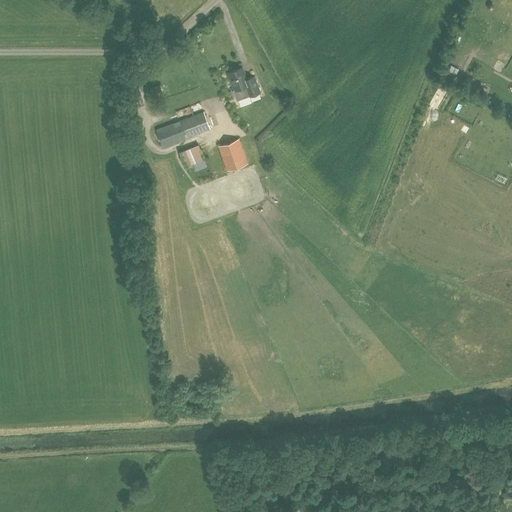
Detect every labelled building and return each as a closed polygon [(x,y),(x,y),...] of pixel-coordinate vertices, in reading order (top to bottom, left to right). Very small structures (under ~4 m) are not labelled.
[(228,73),(234,90),(233,90),(237,101),(249,96),(260,92),(254,76),(247,79),(242,67),(228,73)] [(204,111),(179,120),(185,138),(210,129),(204,111)] [(179,120),(157,128),(163,146),(185,138),(179,120)] [(248,163),(243,149),(239,138),(218,145),(227,170),(248,163)] [(198,144),(180,151),(185,166),(204,159),(198,144)]
